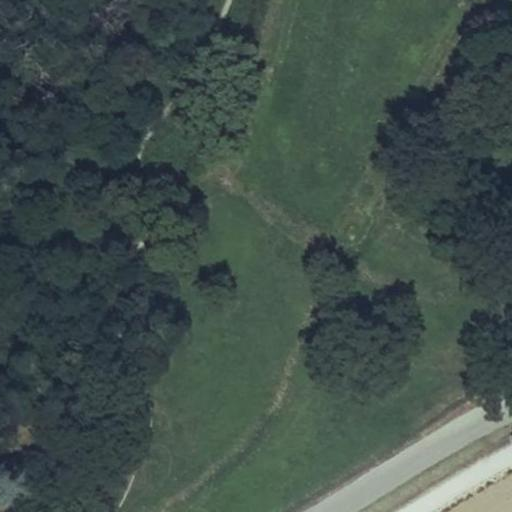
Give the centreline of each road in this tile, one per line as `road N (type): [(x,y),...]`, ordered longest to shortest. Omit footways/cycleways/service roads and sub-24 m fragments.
road 1 (track): [(0,204),(147,134),(177,92),(213,0)]
road 2 (unclassified): [(330,511),(511,399)]
